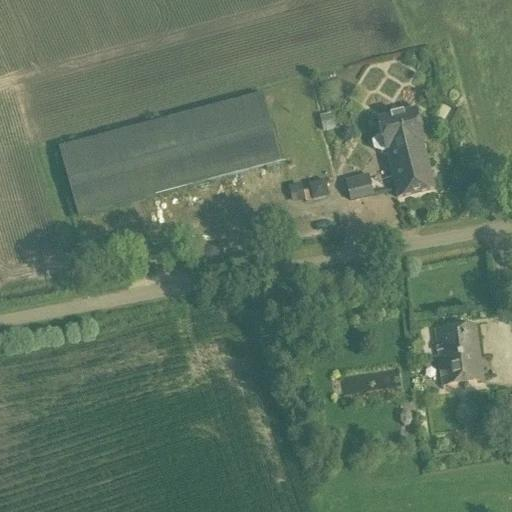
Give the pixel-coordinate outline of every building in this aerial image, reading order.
[(77,219),(280,166),(262,96),(58,149),(77,219)] [(378,122),(381,135),(376,138),(371,144),(373,153),(381,155),(386,153),(396,196),(436,186),(426,143),(423,144),(415,113),(378,122)] [(319,119),(323,132),(334,130),(330,116),(319,119)] [(353,136),(350,130),(342,129),(339,136),(342,142),(349,142),(353,136)] [(351,202),(374,197),(368,176),(346,182),(351,202)] [(321,182),(308,185),(310,191),(313,202),(326,198),(321,182)] [(288,189),(291,200),(302,197),(299,186),(288,189)] [(241,240),(237,220),(187,229),(190,249),(241,240)] [(443,389),(482,384),(475,327),(436,332),(443,389)]
